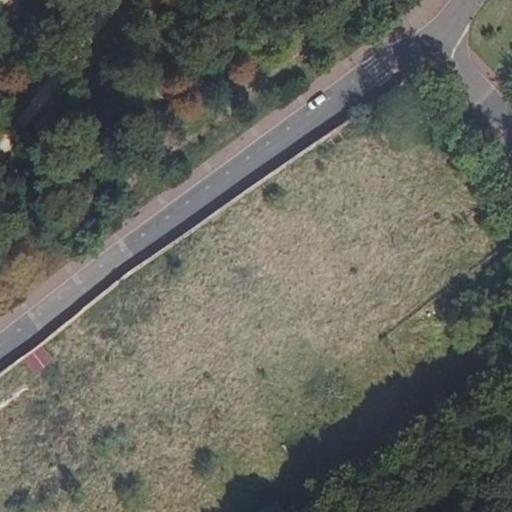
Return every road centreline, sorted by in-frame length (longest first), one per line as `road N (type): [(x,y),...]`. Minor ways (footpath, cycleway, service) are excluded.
road 1 (residential): [(394,62),(329,102),(0,358)]
road 2 (residential): [(511,127),(421,46)]
